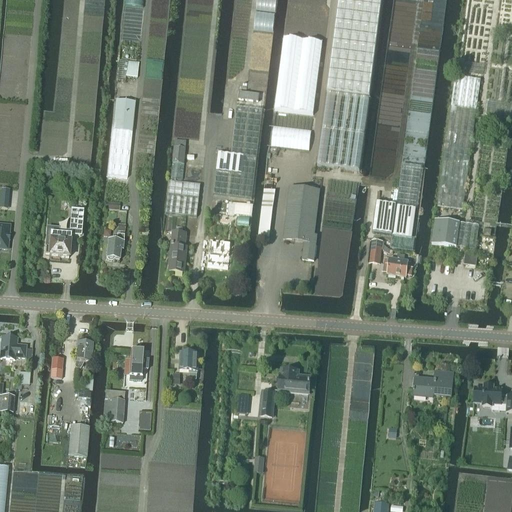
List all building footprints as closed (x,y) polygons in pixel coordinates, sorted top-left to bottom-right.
[(338,0),(326,93),(369,98),(381,0),(338,0)] [(284,39),(274,111),(313,116),(322,44),(284,39)] [(127,63),(126,78),(136,79),(138,64),(127,63)] [(463,213),(480,82),(455,79),(438,209),(463,213)] [(239,93),(238,101),(257,103),(258,96),(239,93)] [(327,94),(317,166),(359,172),(369,101),(327,94)] [(131,134),(134,104),(116,102),(113,132),(131,134)] [(231,156),(218,154),(213,196),(251,201),(262,111),(236,108),(231,156)] [(131,134),(113,132),(108,178),(127,180),(131,134)] [(184,166),(186,142),(175,141),(172,165),(170,180),(182,181),(184,166)] [(421,168),(402,166),(396,206),(396,207),(416,210),(421,168)] [(200,186),(169,183),(165,215),(196,218),(200,186)] [(302,261),(314,263),(316,238),(314,238),(319,193),(289,189),(283,242),(304,244),(302,261)] [(276,193),(264,191),(259,240),(270,241),(276,193)] [(217,204),(216,217),(228,218),(228,217),(251,218),(251,219),(252,219),(253,207),(252,207),(229,205),(217,204)] [(376,204),(372,234),(392,237),(412,239),(416,210),(396,207),(396,206),(376,204)] [(105,212),(119,213),(119,206),(106,205),(105,212)] [(47,229),(45,256),(49,257),(59,258),(59,259),(68,260),(70,237),(70,236),(80,237),(82,212),(71,211),(69,232),(66,232),(65,236),(57,236),(58,230),(47,229)] [(431,246),(456,250),(459,225),(435,222),(431,246)] [(0,226),(0,250),(7,251),(8,242),(8,241),(8,238),(9,238),(9,237),(8,237),(9,228),(0,226)] [(186,248),(184,248),(186,235),(173,233),(168,273),(184,275),(186,248)] [(111,264),(113,262),(119,263),(120,252),(122,252),(123,238),(116,238),(116,244),(107,243),(105,261),(106,261),(108,263),(111,264)] [(210,241),(207,265),(208,265),(224,266),(228,267),(230,257),(231,243),(210,241)] [(373,243),(370,264),(379,265),(381,243),(373,243)] [(469,255),(468,265),(476,266),(477,256),(469,255)] [(384,261),(382,274),(387,275),(387,277),(405,280),(406,277),(411,278),(412,270),(409,270),(410,266),(407,265),(408,263),(404,263),(405,257),(397,256),(396,262),(389,261),(384,261)] [(0,351),(0,360),(14,362),(14,359),(24,360),(25,348),(18,348),(18,349),(15,349),(16,341),(1,340),(0,351)] [(80,365),(89,366),(91,347),(77,346),(74,370),(80,371),(80,365)] [(124,371),(124,378),(125,371),(129,372),(128,378),(129,378),(129,383),(141,383),(141,379),(142,379),(142,371),(147,371),(148,362),(143,362),(143,354),(141,352),(141,351),(137,351),(136,353),(130,353),(129,362),(125,362),(124,371)] [(180,354),(179,372),(189,373),(189,375),(190,375),(197,375),(198,355),(180,354)] [(51,370),(50,379),(60,380),(61,371),(62,361),(52,360),(51,370)] [(308,396),(310,379),(298,378),(298,373),(281,371),(281,377),(280,376),(278,393),(308,396)] [(17,387),(29,388),(30,375),(18,374),(17,387)] [(426,399),(427,397),(451,399),(453,375),(435,374),(434,382),(415,380),(413,398),(426,399)] [(483,390),(475,389),(474,405),(482,406),(481,409),(492,410),(491,413),(506,413),(506,414),(511,414),(511,397),(507,397),(507,401),(501,401),(502,391),(493,390),(493,388),(484,387),(483,390)] [(104,402),(102,424),(122,426),(124,404),(123,404),(124,394),(105,393),(105,402),(104,402)] [(272,419),(274,395),(262,394),(260,418),(272,419)] [(0,413),(12,415),(14,399),(0,397),(0,413)] [(151,415),(139,415),(138,433),(150,433),(151,415)] [(67,458),(86,459),(88,429),(70,427),(67,458)] [(254,473),(263,474),(264,456),(256,456),(254,473)]
